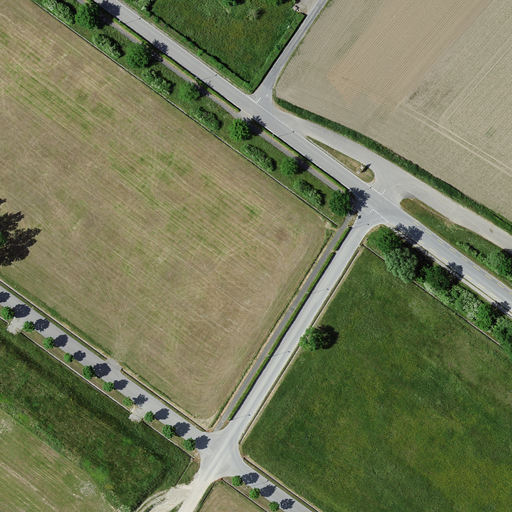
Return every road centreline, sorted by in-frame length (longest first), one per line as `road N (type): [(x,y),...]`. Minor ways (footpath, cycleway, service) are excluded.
road 1 (unclassified): [(104,0),(511,300)]
road 2 (unknown): [(0,290),(219,455)]
road 3 (track): [(251,108),(323,0)]
